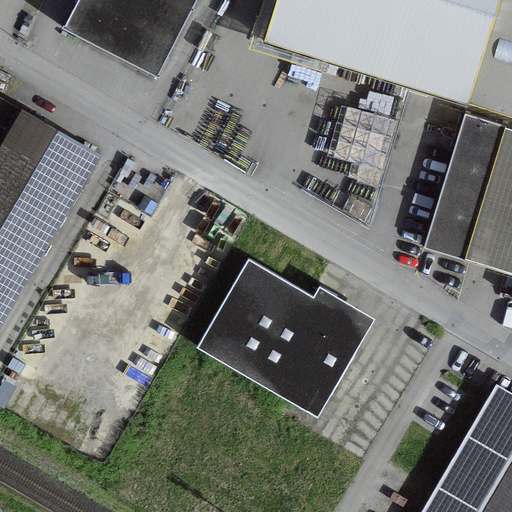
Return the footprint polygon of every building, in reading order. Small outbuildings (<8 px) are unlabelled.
[(175,40),(191,9),(195,0),(76,0),(62,29),(156,77),(175,40)] [(466,104),(497,0),(276,0),(264,42),(466,104)] [(511,0),(497,0),(466,104),(511,118),(511,0)] [(22,109),(0,147),(0,330),(8,316),(101,155),(62,132),(22,109)] [(468,262),(509,128),(463,114),(422,248),(468,262)] [(335,310),(312,297),(247,259),(196,347),(306,411),(318,390),(329,396),(355,351),(322,332),(335,310)] [(511,511),(511,393),(495,384),(421,511),(511,511)]
